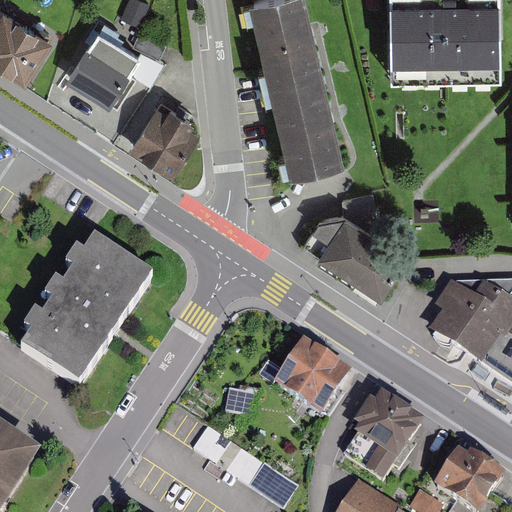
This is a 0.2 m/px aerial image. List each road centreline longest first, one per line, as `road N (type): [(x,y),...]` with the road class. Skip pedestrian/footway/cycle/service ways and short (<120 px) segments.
road 1 (tertiary): [(235,262),(511,443)]
road 2 (residential): [(78,511),(235,262)]
road 3 (tertiary): [(0,107),(213,247)]
road 4 (residential): [(213,247),(230,192),(209,0)]
